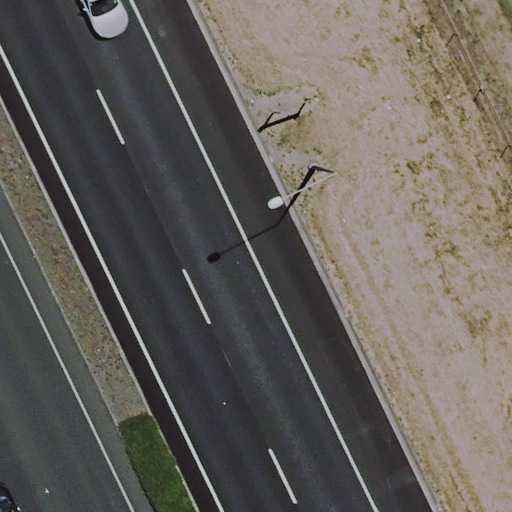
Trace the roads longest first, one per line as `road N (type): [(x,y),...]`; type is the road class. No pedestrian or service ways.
road 1 (trunk): [(54,0),(300,511)]
road 2 (trunk): [(55,511),(0,396)]
